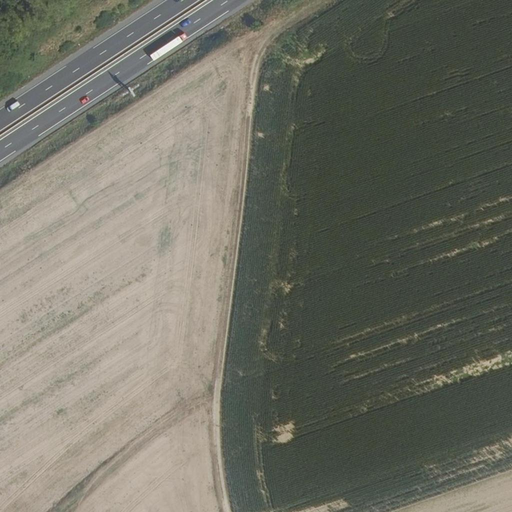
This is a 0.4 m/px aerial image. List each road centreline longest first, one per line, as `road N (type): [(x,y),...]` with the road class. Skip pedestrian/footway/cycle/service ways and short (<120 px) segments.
road 1 (track): [(268,46),(219,393),(230,511)]
road 2 (trunk): [(0,147),(224,0)]
road 3 (trunk): [(175,0),(0,116)]
road 4 (track): [(219,393),(110,465),(58,511)]
